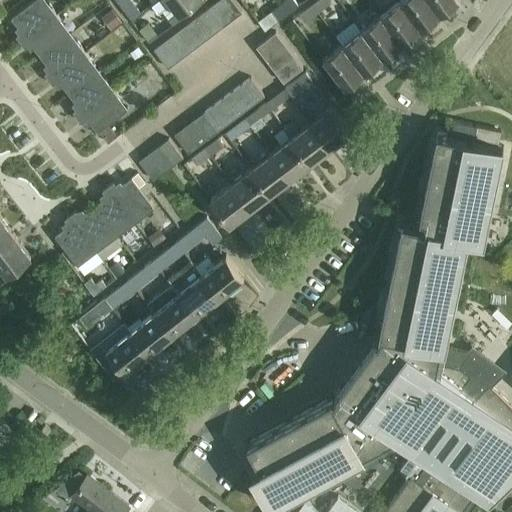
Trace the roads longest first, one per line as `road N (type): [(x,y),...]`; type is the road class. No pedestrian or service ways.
road 1 (residential): [(154,474),(502,0)]
road 2 (residential): [(11,89),(80,170),(230,61)]
road 3 (unclassified): [(0,360),(154,474)]
